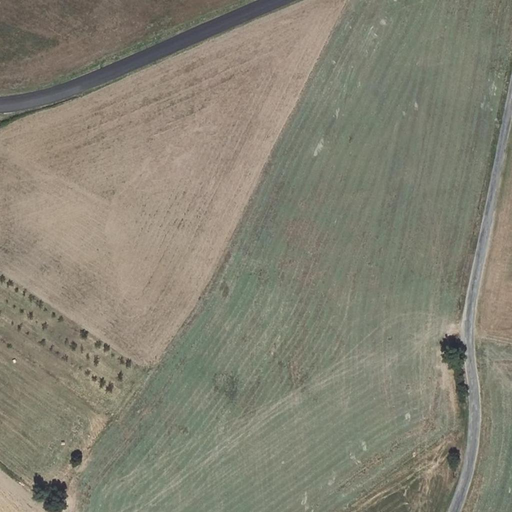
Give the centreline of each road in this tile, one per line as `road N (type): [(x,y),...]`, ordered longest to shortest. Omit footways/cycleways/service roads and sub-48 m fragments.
road 1 (unclassified): [(511,96),(469,301),(473,423),(464,479),(448,511)]
road 2 (secondary): [(280,0),(83,83),(0,104)]
